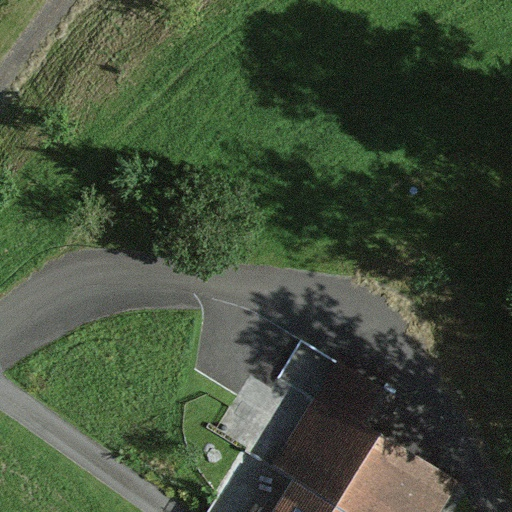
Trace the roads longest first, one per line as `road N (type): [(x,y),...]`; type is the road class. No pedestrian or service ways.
road 1 (unclassified): [(0,340),(61,301),(140,286),(292,298),(376,337),(452,396),(511,511)]
road 2 (track): [(83,0),(0,107)]
